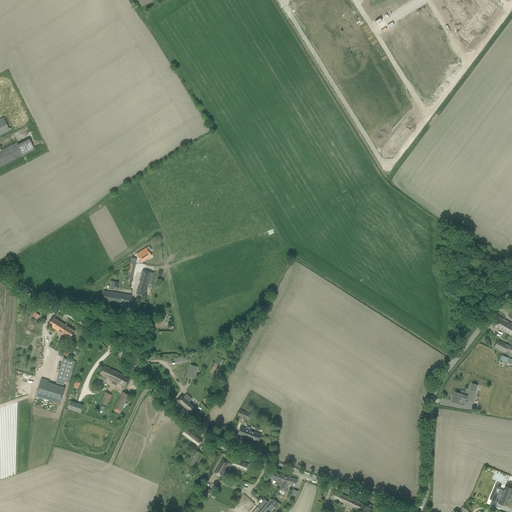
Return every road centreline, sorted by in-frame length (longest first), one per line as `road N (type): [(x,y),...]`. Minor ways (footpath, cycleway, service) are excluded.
road 1 (unclassified): [(404,511),(214,441),(88,324),(0,267)]
road 2 (residential): [(282,3),(386,170),(427,115)]
road 3 (unclassified): [(417,511),(436,388),(511,285)]
road 4 (residential): [(355,0),(427,115)]
